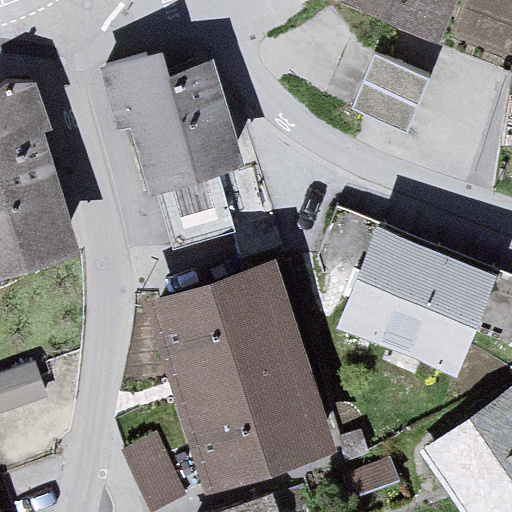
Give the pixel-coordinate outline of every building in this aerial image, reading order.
[(345,0),(438,33),(450,0),(345,0)] [(157,60),(108,74),(122,122),(136,119),(155,185),(236,161),(209,70),(163,83),(157,60)] [(427,84),(375,61),(353,112),(405,134),(427,84)] [(0,272),(82,244),(29,92),(0,98),(0,272)] [(225,173),(237,219),(265,212),(253,165),(225,173)] [(347,326),(453,368),(489,278),(383,236),(347,326)] [(157,307),(212,482),(326,447),(271,271),(157,307)] [(0,364),(0,398),(48,387),(40,355),(0,364)] [(511,511),(511,394),(430,450),(472,511),(511,511)] [(158,426),(125,442),(157,509),(191,493),(158,426)] [(280,511),(277,498),(224,511),(280,511)]
